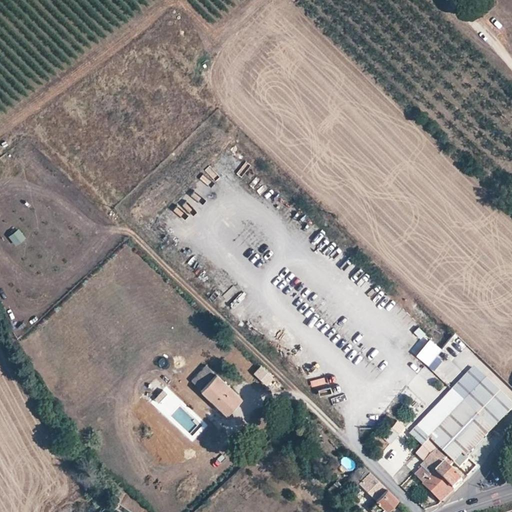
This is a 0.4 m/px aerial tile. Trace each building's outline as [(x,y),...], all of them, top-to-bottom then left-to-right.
[(15,244),(25,236),(17,226),(7,234),(15,244)] [(191,381),(225,413),(240,397),(205,365),(191,381)] [(409,434),(422,446),(430,438),(488,379),(475,366),(409,434)] [(257,374),(266,383),(272,377),(263,368),(257,374)] [(450,457),(454,460),(462,453),(465,456),(511,407),(511,402),(488,379),(430,438),(450,457)] [(167,394),(163,391),(155,400),(159,403),(167,394)] [(404,426),(397,420),(383,435),(390,442),(404,426)] [(450,457),(430,438),(422,446),(415,453),(423,460),(420,464),(421,465),(414,473),(423,481),(421,482),(440,500),(452,487),(436,470),(450,457)] [(436,470),(452,487),(461,478),(449,465),(454,460),(450,457),(436,470)] [(359,483),(369,473),(361,466),(351,475),(359,483)] [(359,483),(377,501),(370,508),(374,511),(383,511),(386,509),(391,505),(396,500),(369,473),(359,483)] [(327,489),(331,494),(340,486),(335,481),(327,489)]
